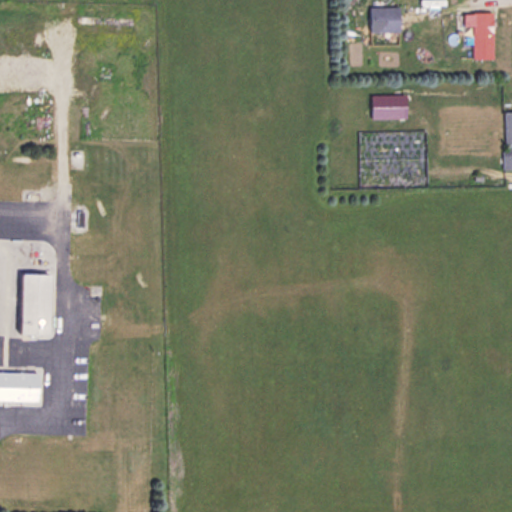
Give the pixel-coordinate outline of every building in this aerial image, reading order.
[(369,4),(369,30),(401,30),(401,4),(369,4)] [(464,24),(473,24),(473,57),(493,56),(492,11),(464,11),(464,24)] [(511,109),(503,110),(503,166),(511,166),(511,109)] [(53,272),(23,272),(23,337),(53,337),(53,272)] [(0,369),(0,401),(41,402),(41,370),(0,369)]
